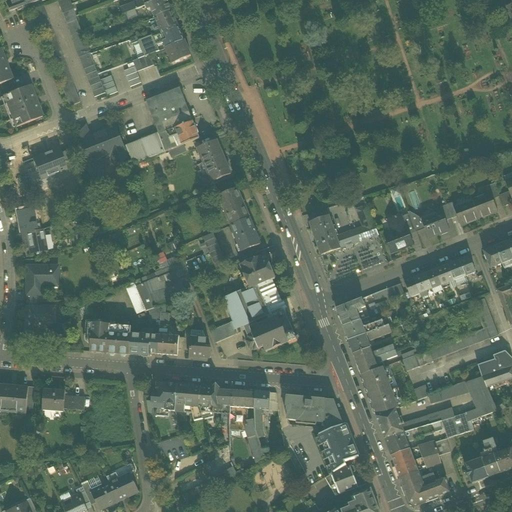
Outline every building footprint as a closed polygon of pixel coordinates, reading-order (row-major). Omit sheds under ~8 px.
[(3,0),(8,13),(20,8),(20,7),(24,6),(24,7),(42,0),(41,0),(3,0)] [(123,15),(126,14),(135,10),(146,6),(149,5),(146,0),(141,0),(120,8),(123,15)] [(151,9),(155,19),(172,12),(166,0),(160,0),(149,5),(151,9)] [(59,8),(61,13),(73,9),(71,5),(70,4),(59,8)] [(31,11),(34,17),(45,13),(43,7),(31,11)] [(61,13),(64,19),(75,15),(73,9),(61,13)] [(138,16),(135,10),(126,14),(128,20),(138,16)] [(155,19),(159,29),(176,22),(172,12),(155,19)] [(34,17),(36,23),(47,19),(45,13),(34,17)] [(64,19),(66,25),(77,20),(75,15),(64,19)] [(36,23),(38,29),(50,25),(47,19),(36,23)] [(66,25),(68,30),(79,26),(77,20),(66,25)] [(161,33),(162,33),(178,26),(176,22),(159,29),(161,33)] [(38,29),(41,35),(52,30),(50,25),(38,29)] [(68,30),(70,36),(81,31),(79,26),(68,30)] [(162,33),(168,48),(185,42),(178,26),(162,33)] [(41,35),(45,46),(56,41),(52,30),(41,35)] [(70,36),(73,42),(84,38),(81,31),(70,36)] [(150,56),(159,52),(157,47),(163,44),(166,49),(168,48),(162,33),(161,33),(139,42),(145,57),(150,56)] [(73,42),(75,47),(86,43),(84,38),(73,42)] [(45,46),(49,57),(61,53),(56,41),(45,46)] [(191,57),(185,42),(168,48),(166,49),(172,65),(191,57)] [(75,47),(77,53),(88,48),(86,43),(75,47)] [(77,53),(79,58),(90,54),(88,48),(77,53)] [(0,84),(0,85),(11,81),(12,80),(5,65),(0,51),(0,84)] [(80,103),(61,53),(49,57),(69,107),(80,103)] [(79,58),(81,64),(92,60),(90,54),(79,58)] [(135,68),(137,73),(154,66),(150,56),(145,57),(133,62),(135,68)] [(95,65),(92,60),(81,64),(83,70),(84,70),(95,65)] [(94,97),(95,98),(105,94),(94,66),(84,70),(94,97)] [(135,68),(124,72),(130,88),(141,83),(137,73),(135,68)] [(111,77),(101,81),(107,97),(118,93),(111,77)] [(0,85),(2,90),(13,86),(11,81),(0,85)] [(15,92),(13,86),(2,90),(4,96),(15,92)] [(9,112),(15,128),(41,118),(35,102),(29,87),(15,92),(4,96),(3,97),(9,112)] [(146,102),(158,134),(165,152),(169,151),(182,146),(176,129),(193,122),(183,96),(180,89),(146,102)] [(176,129),(182,146),(183,145),(199,139),(193,122),(176,129)] [(72,131),(76,142),(90,136),(86,125),(72,131)] [(83,157),(89,173),(97,170),(100,163),(101,162),(99,159),(110,155),(111,158),(112,158),(113,158),(119,161),(127,158),(116,128),(109,131),(109,132),(104,134),(103,137),(99,138),(97,137),(92,139),(91,138),(90,136),(76,142),(78,145),(83,157)] [(109,132),(109,131),(91,138),(92,139),(97,137),(99,138),(103,137),(104,134),(109,132)] [(133,165),(165,152),(158,134),(130,145),(126,146),(133,165)] [(197,149),(204,163),(222,155),(216,141),(197,149)] [(70,161),(70,162),(83,157),(78,145),(66,150),(67,153),(70,161)] [(169,151),(172,158),(186,152),(183,145),(182,146),(169,151)] [(62,164),(59,156),(57,150),(33,159),(41,180),(65,170),(62,164)] [(59,156),(62,164),(70,161),(67,153),(59,156)] [(231,175),(222,155),(204,163),(212,183),(231,175)] [(493,199),(499,196),(495,184),(487,187),(489,193),(490,193),(491,195),(493,199)] [(219,198),(231,226),(249,218),(237,190),(219,198)] [(490,193),(489,193),(472,200),(473,202),(491,195),(490,193)] [(509,193),(499,196),(503,208),(511,204),(511,198),(511,199),(509,193)] [(491,195),(473,202),(480,219),(498,212),(493,199),(491,195)] [(461,226),(480,219),(473,202),(456,209),(455,209),(457,215),(461,226)] [(453,203),(447,205),(451,217),(457,215),(455,209),(456,209),(453,203)] [(37,220),(51,218),(49,205),(35,207),(37,220)] [(451,218),(451,217),(447,205),(440,208),(441,212),(442,211),(446,220),(451,218)] [(358,214),(363,228),(374,224),(368,210),(358,214)] [(420,219),(421,219),(436,214),(429,211),(423,213),(420,219)] [(441,212),(436,214),(421,219),(425,230),(428,239),(450,231),(446,220),(442,211),(441,212)] [(409,212),(409,214),(416,233),(425,230),(421,219),(420,219),(409,212)] [(409,235),(416,233),(409,214),(402,217),(409,235)] [(19,219),(22,234),(37,231),(34,216),(19,219)] [(310,223),(321,256),(340,249),(336,238),(328,217),(310,223)] [(385,237),(392,254),(413,246),(409,235),(402,217),(401,217),(388,222),(391,229),(393,229),(394,233),(393,234),(385,237)] [(235,239),(241,253),(259,245),(255,234),(253,229),(249,219),(230,226),(234,234),(235,234),(237,238),(235,239)] [(378,235),(374,224),(363,228),(336,238),(340,249),(378,235)] [(41,230),(37,231),(22,234),(23,241),(28,240),(31,255),(43,252),(41,244),(44,244),(42,237),(41,230)] [(202,238),(205,243),(215,239),(213,233),(202,238)] [(113,248),(110,239),(97,244),(101,253),(113,248)] [(209,253),(216,270),(227,265),(215,239),(205,243),(209,253)] [(178,250),(175,242),(167,244),(170,252),(178,250)] [(209,253),(205,243),(199,246),(201,250),(203,252),(204,255),(209,253)] [(511,253),(508,243),(495,247),(502,265),(510,262),(511,260),(511,253)] [(497,267),(502,265),(495,247),(483,252),(490,269),(497,267)] [(156,256),(160,265),(167,262),(168,262),(167,261),(164,253),(156,256)] [(470,257),(459,261),(465,277),(476,273),(473,267),(474,267),(472,264),(470,257)] [(167,262),(170,268),(177,265),(174,258),(167,261),(168,262),(167,262)] [(239,266),(244,275),(250,289),(258,286),(270,280),(272,281),(274,280),(276,277),(274,274),(273,274),(269,265),(269,263),(268,261),(266,260),(261,262),(260,258),(239,266)] [(459,261),(448,266),(454,282),(465,277),(459,261)] [(147,277),(151,286),(165,281),(165,282),(173,280),(173,281),(189,274),(185,262),(177,265),(170,268),(159,272),(147,277)] [(160,265),(159,272),(170,268),(167,262),(160,265)] [(448,266),(435,271),(441,286),(454,282),(448,266)] [(26,296),(41,296),(41,295),(38,295),(38,284),(57,284),(57,286),(58,286),(58,267),(26,267),(26,296)] [(432,272),(426,275),(432,290),(441,286),(435,271),(432,272)] [(247,290),(250,289),(244,275),(240,277),(246,290),(247,290)] [(414,279),(420,295),(427,292),(432,290),(426,275),(414,279)] [(134,283),(147,312),(150,311),(161,307),(178,302),(180,301),(176,288),(168,290),(154,295),(151,286),(147,277),(134,283)] [(411,298),(420,295),(414,279),(405,283),(411,298)] [(270,280),(258,286),(267,309),(269,308),(273,319),(277,318),(276,317),(277,317),(278,313),(282,312),(285,313),(286,314),(272,281),(270,280)] [(165,282),(165,281),(151,286),(154,295),(168,290),(165,282)] [(125,287),(136,315),(147,312),(134,283),(125,287)] [(38,295),(41,295),(41,286),(57,286),(57,284),(38,284),(38,295)] [(400,285),(387,290),(392,301),(405,296),(400,285)] [(497,291),(500,299),(508,297),(511,295),(511,285),(511,286),(497,291)] [(271,320),(273,319),(269,308),(267,309),(258,286),(250,289),(247,290),(247,291),(243,293),(242,291),(234,295),(236,297),(227,301),(231,311),(229,311),(232,317),(235,323),(232,324),(234,329),(243,326),(249,323),(251,327),(256,324),(254,321),(261,318),(261,317),(266,314),(269,320),(270,320),(271,320)] [(373,295),(380,314),(395,309),(392,301),(387,290),(373,295)] [(511,319),(511,306),(508,297),(500,299),(509,321),(511,319)] [(362,300),(354,303),(358,315),(363,313),(361,310),(366,308),(362,300)] [(429,351),(433,362),(489,340),(499,337),(485,300),(474,304),(479,317),(484,330),(470,335),(456,340),(456,341),(429,351)] [(361,321),(358,315),(354,303),(338,309),(337,311),(343,328),(361,321)] [(89,305),(76,312),(81,322),(94,316),(89,305)] [(149,316),(151,322),(160,320),(161,314),(161,308),(161,307),(150,311),(151,316),(149,316)] [(26,336),(45,336),(45,322),(55,322),(55,308),(38,308),(26,308),(26,336)] [(75,325),(81,322),(76,312),(70,314),(75,325)] [(266,353),(267,353),(268,353),(267,352),(273,350),(274,350),(275,350),(275,349),(281,347),(282,347),(282,346),(288,344),(289,346),(298,342),(298,341),(299,340),(300,341),(301,340),(297,332),(296,333),(294,334),(288,319),(290,318),(290,319),(291,318),(289,312),(288,313),(286,314),(285,313),(282,312),(278,313),(277,317),(276,317),(277,318),(273,319),(271,320),(270,320),(269,320),(269,321),(263,323),(262,323),(262,324),(256,326),(255,326),(255,327),(254,327),(257,333),(253,334),(252,334),(252,335),(248,337),(249,340),(246,342),(249,350),(253,349),(254,352),(258,350),(259,351),(260,350),(263,348),(266,353)] [(160,320),(160,322),(165,322),(165,326),(169,327),(169,314),(161,314),(160,320)] [(468,329),(470,335),(484,330),(479,317),(466,321),(469,329),(468,329)] [(369,318),(361,321),(363,328),(372,325),(369,318)] [(391,318),(383,321),(385,328),(389,327),(393,325),(391,318)] [(415,322),(418,331),(424,329),(421,320),(415,322)] [(348,342),(366,335),(363,328),(361,321),(343,328),(348,342)] [(383,321),(372,325),(363,328),(366,335),(385,328),(383,321)] [(211,332),(216,344),(237,335),(234,329),(232,324),(231,323),(211,332)] [(252,334),(249,327),(251,327),(249,323),(243,326),(248,337),(252,335),(252,334)] [(402,327),(401,323),(393,325),(389,327),(392,333),(403,329),(402,327)] [(91,353),(107,354),(110,326),(89,324),(88,344),(92,344),(91,353)] [(107,354),(129,356),(131,334),(132,328),(110,326),(107,354)] [(160,326),(159,336),(168,337),(169,327),(165,326),(160,326)] [(385,328),(366,335),(369,342),(392,334),(392,333),(389,327),(385,328)] [(186,331),(185,339),(184,350),(190,351),(191,339),(192,339),(192,332),(186,331)] [(193,331),(192,332),(192,339),(207,340),(203,332),(193,331)] [(159,336),(137,335),(135,356),(151,357),(151,354),(158,355),(159,336)] [(371,348),(369,342),(366,335),(348,342),(353,355),(371,348)] [(179,338),(168,337),(159,336),(158,355),(178,356),(178,350),(179,338)] [(199,358),(210,359),(211,349),(207,348),(207,340),(192,339),(191,339),(190,351),(190,357),(199,358)] [(393,346),(373,354),(375,359),(395,351),(393,346)] [(357,366),(375,359),(373,354),(371,348),(353,355),(357,366)] [(395,351),(375,359),(377,364),(397,357),(395,351)] [(419,368),(420,368),(433,363),(433,362),(429,351),(426,352),(422,354),(415,356),(415,357),(416,359),(416,360),(419,368)] [(478,366),(482,378),(483,377),(487,388),(511,380),(511,359),(505,353),(494,357),(495,361),(478,366)] [(403,361),(407,372),(419,368),(416,360),(416,359),(415,357),(403,361)] [(379,370),(377,364),(375,359),(357,366),(361,377),(379,370)] [(362,380),(377,418),(395,410),(399,409),(398,406),(399,405),(397,400),(398,399),(397,396),(395,396),(393,391),(391,386),(391,385),(389,380),(391,379),(390,376),(388,376),(386,371),(385,371),(384,368),(379,370),(361,377),(362,380)] [(494,405),(487,388),(483,377),(482,378),(466,383),(470,393),(477,410),(480,418),(497,412),(494,405)] [(455,387),(438,394),(441,402),(470,393),(466,383),(455,387)] [(169,412),(176,412),(176,406),(177,386),(158,385),(157,394),(153,393),(152,408),(157,409),(166,409),(166,412),(169,412)] [(0,386),(0,412),(5,413),(27,415),(27,412),(28,389),(0,386)] [(186,407),(191,408),(200,408),(201,388),(196,388),(177,386),(176,406),(186,407)] [(414,391),(418,401),(430,396),(426,386),(414,391)] [(214,411),(222,411),(223,411),(223,407),(231,408),(231,390),(220,390),(218,388),(214,387),(212,389),(201,388),(200,408),(202,414),(214,415),(214,411)] [(27,412),(33,412),(33,409),(35,388),(28,388),(28,389),(27,412)] [(43,411),(64,413),(64,410),(72,411),(73,397),(65,397),(66,392),(44,390),(43,411)] [(231,408),(248,409),(249,392),(241,391),(231,390),(231,408)] [(269,411),(270,393),(256,392),(255,410),(262,410),(269,411)] [(275,394),(270,393),(269,411),(279,412),(277,404),(277,395),(277,394),(275,394)] [(431,404),(441,402),(438,394),(429,398),(431,404)] [(72,411),(84,412),(86,398),(73,397),(72,411)] [(323,424),(323,423),(325,401),(287,397),(286,407),(287,407),(287,412),(288,412),(287,420),(323,424)] [(334,402),(325,401),(323,423),(326,422),(330,431),(343,426),(334,402)] [(494,405),(497,412),(505,408),(502,402),(494,405)] [(200,408),(191,408),(195,422),(203,420),(202,414),(200,408)] [(247,423),(248,409),(231,408),(230,415),(230,426),(230,430),(246,431),(247,423)] [(157,409),(156,418),(157,418),(157,417),(169,418),(169,412),(166,412),(166,409),(157,409)] [(262,413),(262,410),(255,410),(255,421),(256,432),(258,436),(259,439),(266,438),(264,431),(263,413),(262,413)] [(377,418),(385,440),(403,433),(404,433),(401,425),(395,410),(377,418)] [(451,410),(428,417),(430,425),(440,423),(442,422),(454,418),(451,410)] [(477,410),(465,415),(468,423),(471,422),(480,418),(477,410)] [(470,432),(468,423),(465,415),(454,418),(442,422),(448,439),(453,437),(470,432)] [(429,426),(430,425),(428,417),(401,425),(404,433),(429,426)] [(246,431),(249,439),(258,436),(256,432),(255,421),(247,423),(246,431)] [(443,431),(440,423),(430,425),(429,426),(431,433),(418,437),(418,439),(435,434),(435,433),(443,431)] [(343,426),(330,431),(319,435),(334,473),(346,466),(345,463),(359,458),(353,443),(352,443),(350,439),(351,439),(346,425),(343,426)] [(404,433),(403,433),(407,443),(418,439),(418,437),(431,433),(429,426),(404,433)] [(409,450),(407,443),(403,433),(385,440),(389,450),(392,457),(410,450),(409,450)] [(249,439),(257,464),(266,458),(259,439),(258,436),(249,439)] [(492,450),(494,455),(498,454),(493,440),(489,441),(492,450)] [(484,443),(487,452),(492,450),(489,441),(484,443)] [(422,458),(427,469),(441,464),(435,443),(435,442),(418,447),(422,458)] [(436,447),(439,456),(450,453),(447,443),(436,447)] [(511,448),(498,454),(494,455),(500,474),(511,470),(511,448)] [(392,457),(400,479),(418,472),(414,461),(410,451),(410,450),(392,457)] [(500,474),(494,455),(488,457),(482,459),(489,478),(500,474)] [(422,458),(414,461),(418,472),(427,469),(422,458)] [(473,484),(489,478),(482,459),(466,465),(467,468),(465,469),(469,482),(471,481),(473,484)] [(427,469),(418,472),(429,500),(450,493),(446,479),(436,483),(436,485),(428,487),(427,483),(445,476),(441,464),(427,469)] [(347,469),(346,466),(334,473),(332,475),(339,495),(358,488),(361,487),(359,481),(356,482),(353,473),(355,472),(353,467),(351,468),(347,469)] [(239,478),(233,468),(183,496),(188,507),(239,478)] [(413,506),(429,500),(418,472),(400,479),(409,504),(413,506)] [(339,495),(332,475),(325,479),(336,496),(339,495)] [(107,479),(109,483),(118,501),(137,492),(129,476),(116,482),(113,476),(107,479)] [(446,479),(445,476),(427,483),(428,487),(436,485),(436,483),(446,479)] [(119,502),(118,501),(109,483),(92,491),(91,492),(95,500),(100,511),(119,502)] [(82,487),(82,488),(83,488),(90,503),(95,500),(91,492),(92,491),(89,484),(82,487)] [(84,506),(90,503),(83,488),(82,488),(76,491),(78,496),(79,495),(84,506)] [(379,511),(372,491),(370,492),(369,490),(354,496),(354,497),(356,502),(353,503),(349,505),(350,508),(346,509),(338,511),(379,511)] [(63,506),(65,511),(87,511),(84,506),(79,495),(78,496),(72,499),(73,501),(63,506)] [(26,503),(30,511),(36,511),(31,499),(25,502),(26,504),(26,503)] [(30,511),(26,503),(26,504),(14,509),(15,511),(14,511),(30,511)]
